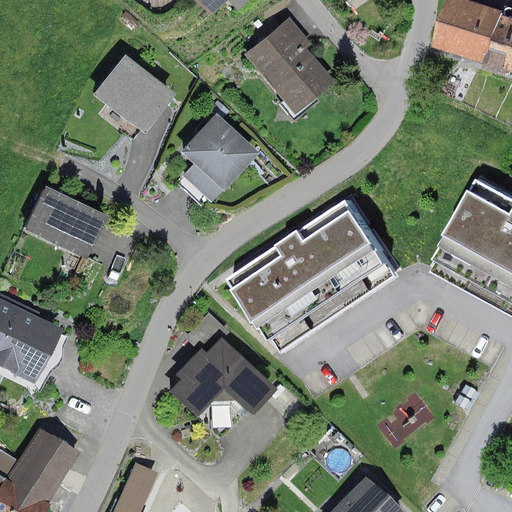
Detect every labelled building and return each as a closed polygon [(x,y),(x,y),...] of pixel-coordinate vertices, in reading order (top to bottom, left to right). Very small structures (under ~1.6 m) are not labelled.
[(194,0),(212,16),(226,0),(194,0)] [(228,0),(240,11),(250,0),(228,0)] [(487,64),(503,12),(465,0),(447,0),(433,47),(487,64)] [(511,7),(506,6),(503,12),(487,64),(511,71),(511,7)] [(289,18),(245,55),(282,100),(278,104),(294,123),(320,102),(316,97),(333,82),(305,48),(310,44),(289,18)] [(176,94),(126,56),(96,95),(145,133),(176,94)] [(260,154),(217,115),(184,151),(196,163),(225,190),(226,190),(260,154)] [(225,190),(196,163),(178,183),(201,203),(206,198),(212,204),(225,190)] [(511,199),(477,182),(435,263),(511,303),(511,199)] [(106,217),(47,188),(27,229),(86,258),(106,217)] [(405,275),(358,202),(243,276),(290,349),(405,275)] [(63,329),(0,300),(0,367),(36,384),(63,329)] [(209,313),(187,336),(202,349),(207,354),(222,337),(228,331),(209,313)] [(277,390),(222,337),(207,354),(202,349),(176,375),(181,380),(170,391),(219,438),(248,409),(254,415),(277,390)] [(1,453),(0,453),(0,471),(49,502),(81,452),(79,451),(88,437),(50,413),(18,464),(1,453)] [(138,511),(156,473),(135,464),(114,511),(138,511)] [(0,511),(50,511),(55,506),(49,502),(0,471),(0,511)] [(404,511),(366,474),(329,511),(404,511)]
